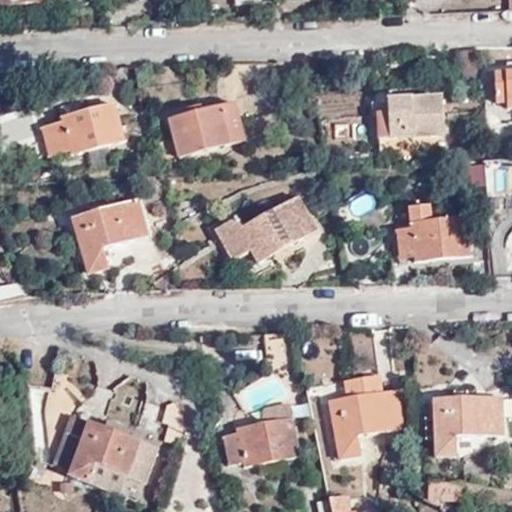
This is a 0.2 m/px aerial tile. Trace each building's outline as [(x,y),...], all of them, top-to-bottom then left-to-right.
[(511,113),(511,75),(496,75),(497,107),(510,107),(511,113)] [(66,103),(69,117),(96,112),(94,99),(66,103)] [(380,143),(445,141),(444,102),(385,104),(386,117),(380,116),(380,143)] [(180,157),(242,142),(232,105),(170,120),(180,157)] [(96,112),(69,117),(71,125),(52,128),(57,154),(78,150),(79,155),(127,146),(121,108),(96,112)] [(344,219),(374,210),(370,198),(340,206),(344,219)] [(145,236),(136,200),(72,215),(86,270),(104,266),(100,248),(145,236)] [(254,266),(268,259),(286,249),(314,235),(294,201),(237,232),(232,223),(210,235),(228,267),(248,257),(254,266)] [(467,262),(464,218),(409,222),(410,232),(396,232),(397,262),(411,262),(411,265),(467,262)] [(286,249),(268,259),(273,267),(292,257),(286,249)] [(0,285),(0,304),(27,300),(21,283),(0,285)] [(290,333),(251,335),(260,371),(294,356),(290,333)] [(323,389),(324,403),(377,399),(375,384),(323,389)] [(377,399),(324,403),(332,460),(356,458),(355,438),(398,435),(394,397),(377,399)] [(499,438),(499,424),(498,405),(498,401),(431,405),(434,461),(455,461),(455,441),(499,438)] [(511,424),(511,404),(498,405),(499,424),(511,424)] [(158,412),(169,443),(188,436),(176,405),(158,412)] [(249,465),(250,468),(260,466),(289,460),(302,458),(295,422),(239,432),(240,438),(227,440),(232,468),(249,465)] [(120,480),(135,445),(87,425),(64,478),(86,486),(93,470),(120,480)] [(153,453),(135,445),(120,480),(140,489),(153,453)] [(289,460),(260,466),(262,477),(291,472),(289,460)] [(330,511),(373,511),(351,511),(350,501),(330,502),(330,511)]
